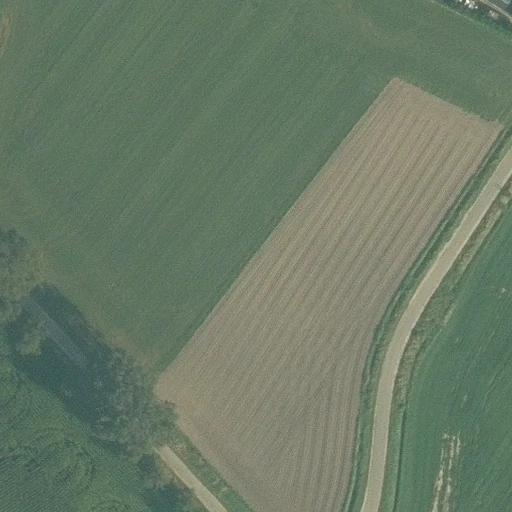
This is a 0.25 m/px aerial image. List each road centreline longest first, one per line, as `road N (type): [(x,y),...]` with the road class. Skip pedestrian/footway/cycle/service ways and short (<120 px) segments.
road 1 (unclassified): [(367,511),(401,335),(511,159)]
road 2 (track): [(220,511),(0,269)]
